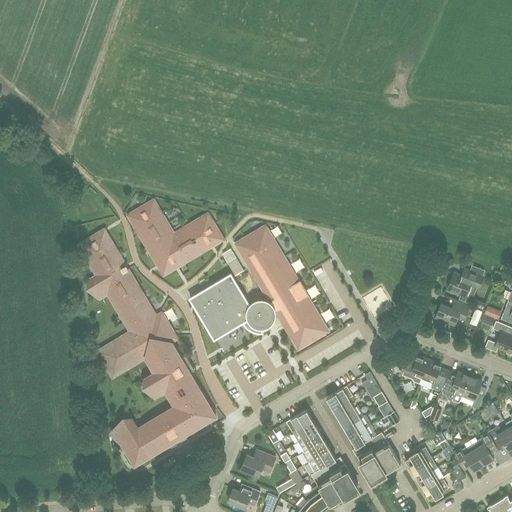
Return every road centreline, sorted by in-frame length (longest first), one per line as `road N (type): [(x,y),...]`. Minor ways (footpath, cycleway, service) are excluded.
road 1 (residential): [(240,425),(204,368),(184,307),(139,266),(120,212)]
road 2 (unclassified): [(40,511),(162,500),(202,511)]
road 3 (residential): [(240,425),(364,350)]
